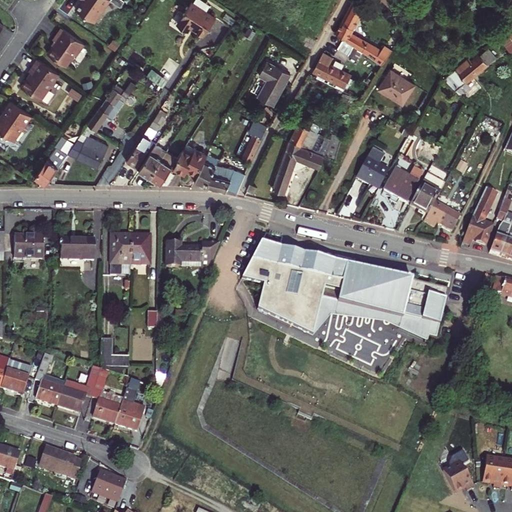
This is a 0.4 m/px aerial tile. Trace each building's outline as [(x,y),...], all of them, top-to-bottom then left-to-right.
[(125,0),(124,0),(83,0),(83,1),(81,1),(76,9),(84,15),(92,21),(102,7),(105,6),(110,0),(120,7),(125,0)] [(392,50),(384,45),(381,49),(350,33),(366,5),(356,0),(354,0),(336,33),(346,39),(345,40),(351,44),(357,49),(360,50),(381,65),(392,50)] [(189,30),(190,28),(203,36),(215,18),(192,3),(178,23),(189,30)] [(75,54),(76,55),(84,43),(61,27),(53,39),(56,41),(48,53),(66,66),(75,54)] [(119,44),(113,40),(109,45),(115,50),(119,44)] [(339,52),(345,55),(351,44),(345,40),(339,52)] [(345,55),(351,59),(357,49),(351,44),(345,55)] [(351,59),(354,60),(360,50),(357,49),(351,59)] [(466,82),(476,74),(495,57),(487,49),(471,62),(469,58),(445,78),(462,94),(470,87),(466,82)] [(323,53),(313,71),(345,87),(351,75),(330,64),(333,58),(323,53)] [(22,86),(41,100),(59,73),(38,59),(30,71),(32,72),(22,86)] [(258,97),(273,105),(290,74),(268,61),(259,76),(267,81),(258,97)] [(147,75),(163,87),(168,80),(152,68),(147,75)] [(377,88),(403,104),(415,85),(389,68),(377,88)] [(466,82),(470,87),(480,79),(476,74),(466,82)] [(129,94),(116,85),(113,89),(88,125),(96,130),(107,116),(111,119),(129,94)] [(352,96),(343,93),(339,109),(348,111),(349,105),(352,96)] [(349,105),(355,107),(359,99),(352,95),(352,96),(349,105)] [(0,129),(1,131),(0,132),(0,148),(5,152),(14,140),(13,139),(22,126),(23,127),(31,115),(11,101),(3,112),(4,113),(0,118),(0,129)] [(259,112),(266,120),(273,114),(267,106),(259,112)] [(127,161),(139,169),(155,145),(153,143),(155,141),(151,138),(167,113),(161,109),(127,161)] [(247,157),(252,160),(267,125),(256,120),(251,132),(253,133),(242,158),(246,160),(247,157)] [(301,146),(325,156),(335,160),(342,136),(333,133),(332,140),(317,133),(310,129),(311,127),(302,123),(301,125),(299,124),(290,141),(301,146)] [(311,127),(310,129),(317,133),(320,127),(313,123),(311,127)] [(178,136),(182,139),(186,133),(182,130),(178,136)] [(166,146),(168,148),(178,133),(174,131),(169,139),(170,140),(166,146)] [(215,131),(208,144),(210,146),(217,132),(215,131)] [(511,132),(503,150),(511,154),(511,132)] [(55,145),(56,146),(35,176),(47,183),(68,154),(63,150),(60,148),(67,138),(62,134),(55,145)] [(59,167),(62,169),(72,154),(77,157),(77,158),(98,168),(109,146),(88,136),(85,142),(78,139),(75,143),(68,152),(68,154),(59,167)] [(75,143),(67,138),(60,148),(63,150),(68,154),(68,152),(75,143)] [(398,155),(404,159),(413,143),(409,141),(406,139),(398,155)] [(307,163),(320,169),(324,157),(301,147),(301,146),(290,141),(273,189),(284,193),(292,170),(294,171),(306,165),(307,163)] [(139,169),(150,176),(166,151),(156,144),(155,145),(139,169)] [(204,161),(207,156),(185,146),(177,158),(176,160),(178,162),(175,167),(174,168),(185,173),(187,169),(198,175),(204,161)] [(150,176),(161,183),(173,165),(176,160),(177,158),(169,153),(171,150),(168,148),(166,151),(150,176)] [(371,183),(379,188),(388,171),(366,159),(356,178),(370,185),(371,183)] [(198,175),(195,181),(206,187),(211,176),(216,166),(204,161),(198,175)] [(211,176),(206,187),(237,194),(245,174),(234,169),(217,166),(216,166),(211,176)] [(396,168),(383,191),(405,203),(406,201),(416,184),(421,174),(413,169),(409,178),(398,172),(400,169),(396,168)] [(420,186),(420,187),(437,196),(439,192),(422,183),(420,186)] [(247,190),(254,193),(257,187),(251,184),(247,190)] [(411,203),(420,187),(420,186),(416,184),(406,201),(411,203)] [(411,203),(409,206),(426,216),(434,202),(437,196),(420,187),(411,203)] [(472,240),(485,245),(491,227),(483,223),(486,216),(484,215),(495,193),(485,188),(471,219),(462,242),(470,245),(472,240)] [(503,222),(507,213),(511,202),(503,199),(496,219),(503,222),(498,228),(489,253),(499,256),(511,225),(503,222)] [(459,216),(434,202),(426,216),(423,222),(433,228),(436,223),(451,232),(459,216)] [(503,222),(511,225),(511,221),(511,214),(507,213),(503,222)] [(508,259),(511,247),(511,221),(511,225),(499,256),(508,259)] [(14,248),(13,259),(42,259),(42,237),(33,237),(33,235),(29,235),(29,237),(14,236),(14,248)] [(110,235),(110,275),(121,275),(121,274),(121,265),(130,265),(130,237),(122,237),(122,235),(110,235)] [(130,237),(130,265),(150,265),(150,235),(139,235),(139,238),(130,237)] [(14,236),(4,236),(4,246),(4,248),(14,248),(14,236)] [(60,239),(60,260),(94,261),(94,240),(60,239)] [(204,244),(204,249),(180,248),(180,243),(166,243),(165,267),(179,267),(179,262),(201,263),(201,268),(210,268),(219,244),(204,244)] [(448,289),(260,243),(241,279),(262,284),(256,309),(312,337),(320,297),(402,316),(398,329),(426,342),(428,334),(436,336),(448,289)] [(121,274),(130,275),(130,265),(121,265),(121,274)] [(479,295),(482,296),(487,276),(484,275),(479,295)] [(511,281),(497,277),(493,292),(511,297),(511,281)] [(320,297),(312,337),(331,315),(385,322),(398,329),(402,316),(320,297)] [(147,312),(147,327),(157,328),(157,314),(157,312),(147,312)] [(128,368),(128,357),(111,357),(111,340),(101,340),(100,367),(128,368)] [(14,352),(10,365),(16,367),(20,354),(14,352)] [(54,358),(44,354),(34,380),(41,383),(35,399),(57,407),(63,389),(65,383),(45,377),(50,364),(51,365),(54,358)] [(0,388),(1,389),(6,371),(9,361),(0,358),(0,388)] [(23,366),(20,375),(6,371),(1,389),(17,394),(18,390),(24,392),(31,369),(23,366)] [(100,369),(108,372),(128,378),(128,368),(100,367),(100,369)] [(57,407),(74,412),(75,408),(80,410),(85,396),(91,398),(100,371),(92,369),(86,388),(67,383),(65,389),(63,389),(57,407)] [(100,371),(91,398),(98,400),(93,418),(114,425),(120,407),(119,406),(121,399),(101,393),(107,374),(100,371)] [(117,394),(124,396),(126,389),(119,387),(117,394)] [(131,430),(133,426),(138,428),(142,414),(144,409),(132,405),(136,392),(126,389),(124,396),(120,407),(114,425),(131,430)] [(20,453),(0,446),(0,466),(7,468),(5,474),(0,472),(0,478),(17,484),(22,470),(15,467),(20,453)] [(39,467),(75,479),(81,462),(75,459),(75,457),(46,447),(39,467)] [(504,460),(486,457),(482,482),(493,484),(493,488),(500,489),(501,485),(504,460)] [(511,461),(504,460),(501,485),(511,487),(510,490),(511,490),(511,461)] [(459,462),(443,471),(455,493),(465,487),(467,491),(473,487),(459,462)] [(90,494),(117,505),(126,482),(99,471),(90,494)] [(46,511),(52,497),(45,495),(39,511),(46,511)]
